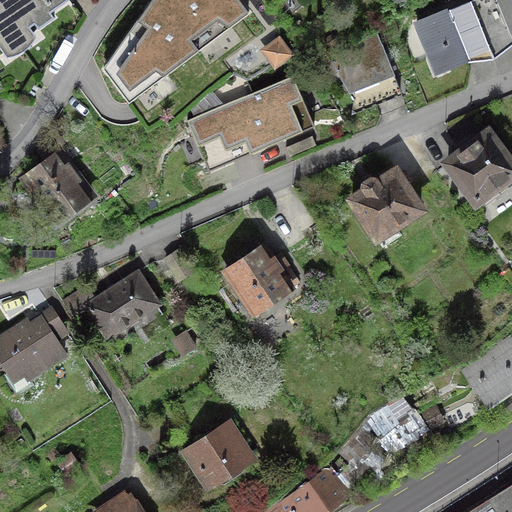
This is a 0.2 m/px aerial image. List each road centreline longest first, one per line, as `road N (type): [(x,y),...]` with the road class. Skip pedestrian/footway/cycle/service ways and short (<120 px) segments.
road 1 (residential): [(0,289),(511,81)]
road 2 (residential): [(0,164),(34,128),(114,0)]
road 3 (tertiary): [(385,511),(511,433)]
